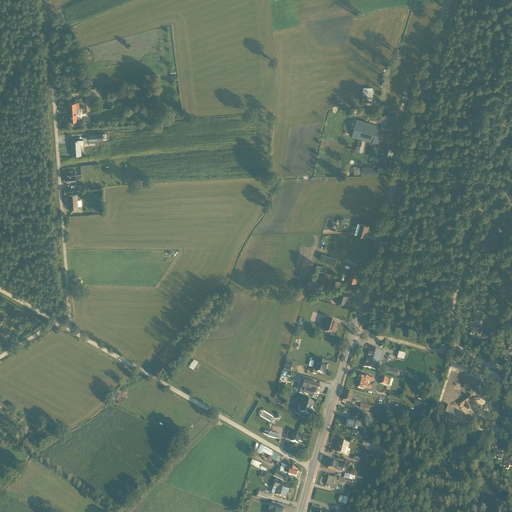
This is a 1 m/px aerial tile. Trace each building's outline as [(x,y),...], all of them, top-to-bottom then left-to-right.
[(369,90),(369,87),(362,87),(362,96),(372,96),(372,90),(369,90)] [(79,103),(68,103),(69,122),(78,122),(77,121),(85,120),(84,108),(79,108),(79,103)] [(399,118),(384,114),(384,116),(371,112),(369,121),(368,123),(356,120),(351,137),(358,139),(366,141),(380,145),(382,140),(377,139),(380,130),(395,134),(399,118)] [(364,154),(366,141),(358,139),(355,152),(364,154)] [(82,140),(70,141),(71,156),(81,155),(81,145),(82,145),(82,140)] [(382,151),(380,158),(390,161),(393,149),(378,145),(377,150),(382,151)] [(388,169),(390,161),(380,158),(376,157),(373,165),(388,169)] [(378,175),(377,167),(357,168),(357,167),(353,167),(353,168),(351,168),(351,171),(353,171),(354,176),(362,176),(378,175)] [(82,175),(66,176),(67,182),(74,181),(75,185),(71,186),(71,190),(77,189),(77,185),(80,184),(80,179),(82,179),(82,175)] [(77,195),(68,195),(69,209),(70,209),(71,212),(77,211),(77,208),(78,208),(77,195)] [(477,242),(476,245),(481,247),(480,250),(484,251),(486,246),(489,247),(490,244),(491,244),(492,241),(495,242),(496,239),(498,240),(499,236),(495,235),(496,231),(498,232),(499,227),(502,228),(503,225),(501,224),(502,221),(506,222),(507,219),(510,220),(511,216),(511,210),(510,210),(510,209),(507,208),(506,211),(507,211),(506,213),(505,212),(504,215),(504,216),(501,215),(501,213),(498,213),(497,216),(498,216),(497,218),(496,218),(495,220),(497,220),(496,224),(491,223),(490,226),(494,228),(494,230),(492,230),(492,233),(490,232),(489,235),(488,234),(487,239),(486,238),(485,240),(484,239),(483,243),(477,242)] [(368,226),(358,223),(355,234),(357,235),(365,237),(368,226)] [(337,242),(328,263),(333,265),(332,268),(340,271),(346,255),(355,259),(358,250),(343,244),(337,242)] [(494,288),(493,291),(498,292),(497,296),(501,297),(502,292),(510,294),(511,289),(511,269),(511,267),(511,266),(509,265),(508,267),(506,266),(507,262),(503,261),(502,263),(497,262),(496,266),(501,267),(501,270),(503,271),(503,269),(505,270),(505,272),(508,273),(507,278),(508,278),(508,280),(511,281),(511,284),(508,283),(508,286),(503,285),(502,286),(500,286),(499,289),(494,288)] [(325,267),(317,266),(317,272),(324,273),(323,277),(329,278),(329,274),(325,273),(325,267)] [(359,271),(351,269),(350,270),(347,269),(345,276),(349,277),(348,280),(356,282),(359,271)] [(348,295),(339,292),(338,296),(332,294),(330,300),(332,301),(331,304),(337,306),(338,303),(341,304),(342,302),(346,303),(348,295)] [(468,296),(468,300),(473,301),(471,305),(473,305),(473,307),(474,307),(473,311),(474,312),(473,315),(475,315),(474,318),(475,318),(475,321),(470,319),(469,323),(474,324),(473,328),(471,328),(471,330),(472,331),(472,332),(471,332),(470,336),(473,337),(474,335),(477,336),(476,336),(475,339),(477,340),(476,341),(475,345),(478,346),(479,344),(481,345),(481,346),(485,347),(487,341),(483,340),(484,336),(481,335),(481,332),(478,331),(479,327),(480,328),(481,325),(479,324),(480,319),(478,319),(479,315),(483,316),(484,312),(482,312),(483,309),(479,308),(480,305),(479,304),(480,301),(477,300),(478,296),(474,295),(473,298),(468,296)] [(333,336),(337,324),(324,320),(320,333),(333,336)] [(502,351),(501,356),(504,357),(503,361),(507,362),(508,357),(511,358),(511,356),(511,346),(509,346),(507,353),(502,351)] [(382,354),(368,350),(363,368),(377,372),(382,354)] [(403,361),(405,355),(398,353),(396,359),(403,361)] [(193,359),(188,367),(192,370),(198,362),(193,359)] [(320,361),(316,360),(315,364),(313,363),(312,369),(313,370),(312,375),(317,376),(318,374),(325,376),(328,365),(319,362),(320,361)] [(293,364),(286,362),(283,371),(290,373),(293,364)] [(453,364),(451,368),(470,375),(471,371),(453,364)] [(398,372),(387,369),(385,376),(396,379),(398,372)] [(369,386),(370,384),(371,384),(372,383),(373,382),(373,381),(373,380),(372,379),(371,378),(359,375),(358,381),(359,382),(357,389),(367,392),(369,392),(370,391),(371,390),(371,389),(371,388),(370,387),(369,386)] [(389,381),(381,379),(379,385),(387,388),(389,381)] [(319,387),(304,382),(302,389),(301,389),(300,393),(313,397),(314,395),(316,396),(319,387)] [(345,393),(342,402),(352,405),(353,402),(360,404),(361,399),(356,398),(357,396),(345,393)] [(469,398),(462,403),(467,411),(471,409),(468,404),(471,402),(469,398)] [(313,404),(303,401),(299,413),(310,416),(313,404)] [(351,435),(358,437),(360,429),(357,428),(359,422),(360,419),(354,417),(353,420),(352,420),(351,421),(347,420),(345,427),(352,429),(351,435)] [(279,435),(271,433),(265,431),(263,435),(268,438),(278,441),(279,435)] [(300,436),(288,433),(285,441),(298,445),(299,443),(302,444),(304,437),(300,436)] [(493,444),(492,448),(497,449),(495,456),(499,458),(498,461),(501,461),(501,463),(504,464),(503,467),(507,468),(506,470),(508,470),(509,467),(511,467),(511,461),(510,461),(510,460),(506,459),(506,458),(505,457),(505,455),(502,454),(502,452),(503,452),(504,449),(501,449),(501,447),(499,446),(501,441),(497,440),(496,445),(493,444)] [(430,472),(429,475),(434,477),(433,480),(437,481),(438,476),(445,479),(447,474),(449,475),(450,472),(452,472),(453,469),(456,470),(457,467),(458,467),(459,465),(456,464),(457,460),(459,460),(460,456),(463,457),(464,454),(465,454),(466,451),(470,452),(471,449),(473,450),(474,447),(470,446),(471,442),(467,441),(467,443),(465,442),(464,445),(463,445),(462,449),(460,449),(460,450),(458,449),(457,453),(452,452),(451,455),(455,456),(455,458),(454,458),(453,461),(451,460),(450,463),(449,463),(448,467),(447,467),(446,468),(444,467),(443,471),(438,470),(438,471),(436,470),(435,473),(430,472)] [(349,445),(338,442),(334,454),(346,457),(349,445)] [(363,443),(362,447),(386,453),(390,454),(391,450),(387,449),(363,443)] [(264,450),(260,447),(256,454),(260,456),(264,450)] [(275,456),(265,450),(263,453),(273,459),(275,456)] [(282,459),(276,456),(273,461),(279,464),(282,459)] [(252,461),(250,465),(265,473),(267,468),(252,461)] [(329,463),(327,470),(342,474),(343,470),(345,471),(347,466),(344,466),(344,465),(335,463),(334,465),(329,463)] [(280,473),(296,477),(298,471),(292,469),(292,468),(282,465),(280,473)] [(368,485),(369,481),(345,475),(343,479),(368,485)] [(329,478),(326,487),(331,489),(331,490),(333,491),(334,490),(335,490),(335,491),(339,492),(340,491),(342,492),(345,481),(338,479),(337,483),(336,482),(336,481),(329,478)] [(271,495),(286,499),(287,496),(289,489),(274,484),(271,495)] [(257,497),(272,501),(273,496),(259,492),(257,497)] [(439,511),(440,511),(437,511),(438,507),(441,508),(442,506),(441,505),(441,502),(438,501),(439,498),(433,496),(432,499),(433,500),(432,503),(433,503),(432,507),(433,508),(432,511),(434,511),(433,511),(439,511)] [(348,499),(340,497),(338,503),(346,505),(348,499)] [(268,511),(282,511),(284,507),(271,503),(268,511)]
